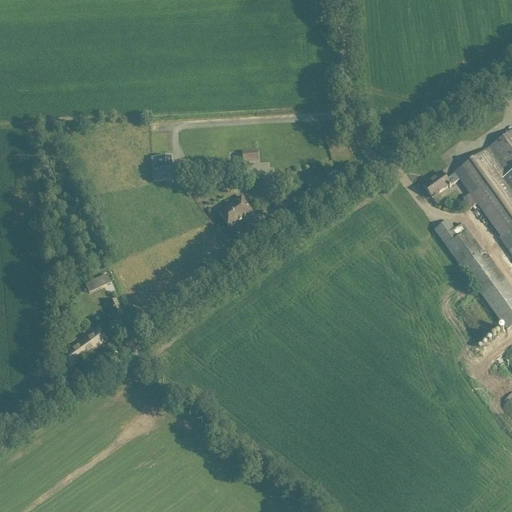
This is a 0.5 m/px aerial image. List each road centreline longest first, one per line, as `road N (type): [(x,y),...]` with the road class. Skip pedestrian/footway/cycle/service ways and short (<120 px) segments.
road 1 (unclassified): [(0,444),(378,172)]
road 2 (unclassified): [(378,172),(354,124),(341,0)]
road 3 (unclassified): [(378,172),(511,77)]
